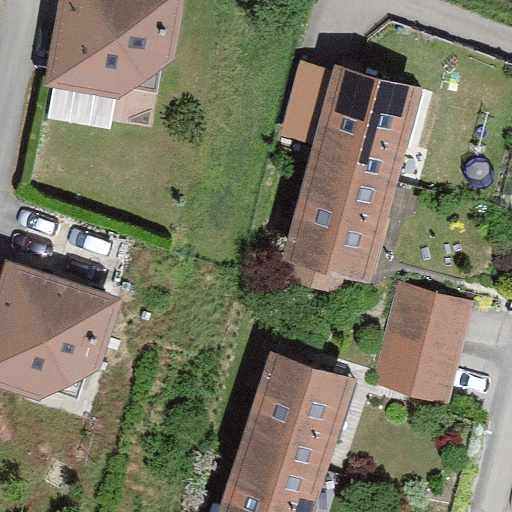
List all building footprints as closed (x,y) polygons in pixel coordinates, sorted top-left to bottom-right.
[(44,0),(29,84),(98,102),(150,68),(161,0),(44,0)] [(405,90),(318,66),(265,260),(286,266),(283,279),(348,297),(405,90)] [(15,263),(0,308),(0,383),(44,397),(75,375),(109,368),(130,296),(15,263)] [(468,300),(405,287),(381,395),(442,415),(468,300)] [(315,511),(359,376),(271,348),(217,511),(315,511)]
